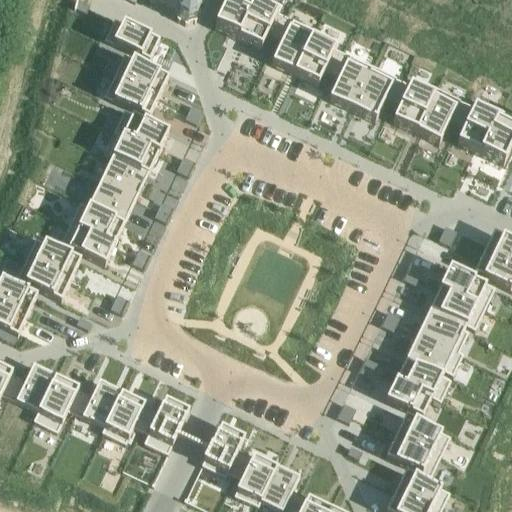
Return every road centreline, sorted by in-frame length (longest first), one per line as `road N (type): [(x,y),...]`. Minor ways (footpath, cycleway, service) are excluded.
road 1 (residential): [(234,149),(188,40),(103,0)]
road 2 (residential): [(234,149),(177,240),(148,332)]
road 3 (residential): [(307,406),(369,314),(395,228)]
road 4 (residential): [(395,228),(318,183),(234,149)]
road 5 (residential): [(148,332),(19,360),(0,351)]
road 6 (residential): [(160,511),(226,378)]
road 7 (residential): [(511,229),(467,208),(395,228)]
